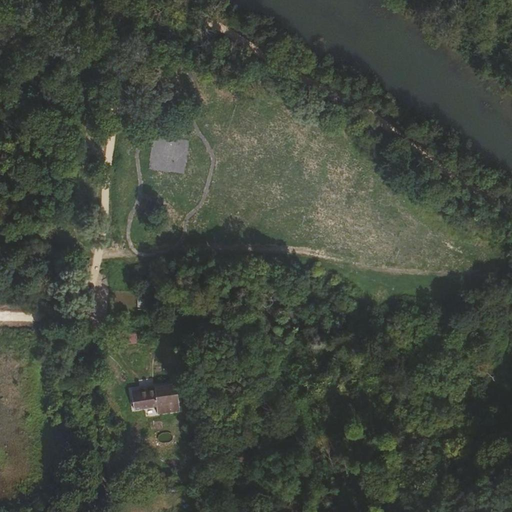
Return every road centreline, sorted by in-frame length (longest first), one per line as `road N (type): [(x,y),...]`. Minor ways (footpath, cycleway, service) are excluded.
road 1 (track): [(68,0),(215,28),(511,211)]
road 2 (track): [(0,311),(90,319),(116,10)]
road 3 (track): [(108,511),(90,319)]
